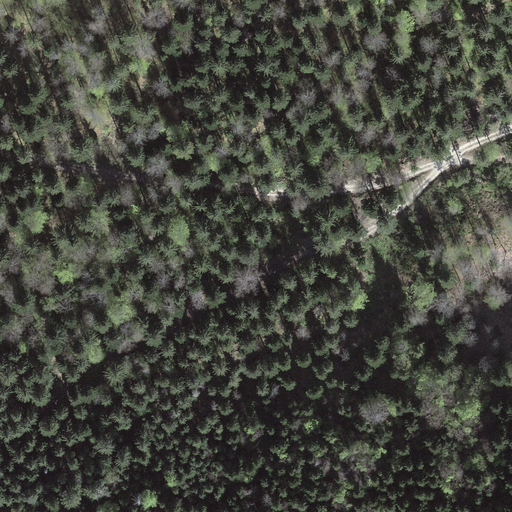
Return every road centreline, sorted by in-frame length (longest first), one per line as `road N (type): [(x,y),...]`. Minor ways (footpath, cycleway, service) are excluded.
road 1 (track): [(0,439),(92,355),(151,335),(314,246),(365,235),(449,154)]
road 2 (track): [(0,149),(138,178),(256,191),(375,183),(449,154)]
